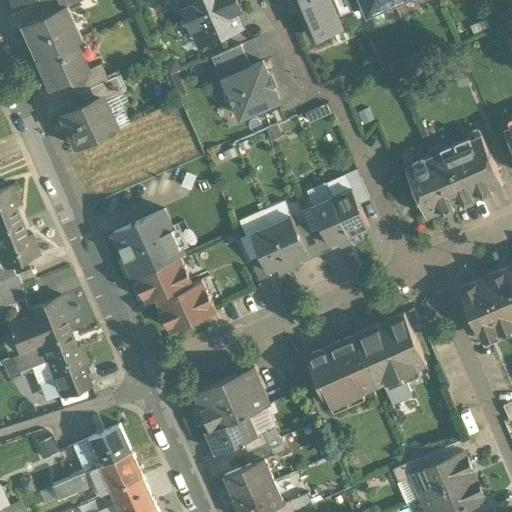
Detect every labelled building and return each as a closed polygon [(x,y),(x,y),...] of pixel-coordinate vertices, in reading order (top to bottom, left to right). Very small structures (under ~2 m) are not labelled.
[(55,0),(60,9),(63,8),(64,9),(83,0),(55,0)] [(178,0),(187,19),(231,0),(178,0)] [(235,0),(231,0),(187,19),(198,46),(218,37),(224,40),(226,34),(243,27),(237,14),(239,10),(240,9),(235,0)] [(341,27),(329,0),(296,0),(313,39),(341,27)] [(363,6),(359,0),(347,0),(352,11),(363,6)] [(392,0),(359,0),(363,6),(367,16),(394,4),(392,0)] [(60,9),(20,27),(35,60),(73,43),(76,41),(71,29),(72,28),(64,9),(63,8),(60,9)] [(73,43),(35,60),(47,88),(66,80),(86,71),(73,43)] [(263,62),(224,78),(240,117),(279,100),(274,87),(271,86),(267,77),(268,74),(263,62)] [(86,71),(66,80),(73,96),(77,94),(106,81),(99,65),(86,71)] [(106,81),(77,94),(81,105),(98,97),(101,103),(122,94),(114,77),(106,81)] [(81,105),(63,113),(68,124),(65,126),(75,148),(113,130),(101,103),(98,97),(81,105)] [(502,184),(480,134),(430,155),(452,206),(465,201),(466,203),(493,191),(492,189),(502,184)] [(452,206),(430,155),(406,166),(415,188),(412,189),(418,203),(421,201),(428,217),(443,211),(444,213),(453,208),(452,206)] [(360,178),(349,182),(352,188),(358,203),(369,199),(360,178)] [(12,188),(0,192),(0,230),(20,222),(14,207),(19,205),(12,188)] [(352,188),(332,197),(351,241),(363,236),(360,231),(368,227),(358,203),(352,188)] [(351,241),(332,197),(312,205),(321,227),(329,244),(330,244),(338,240),(341,245),(351,241)] [(164,209),(146,217),(135,222),(137,226),(132,228),(130,224),(113,232),(133,276),(135,275),(180,254),(184,253),(164,209)] [(291,214),(270,223),(290,267),(301,262),(298,257),(306,254),(307,253),(296,225),(291,214)] [(306,221),(296,225),(307,253),(306,254),(309,259),(321,254),(311,231),(306,221)] [(0,230),(0,256),(4,266),(38,253),(31,236),(26,238),(20,222),(0,230)] [(270,223),(251,232),(260,254),(267,270),(268,270),(277,266),(279,271),(290,267),(270,223)] [(321,227),(311,231),(321,254),(332,249),(330,244),(329,244),(321,227)] [(180,254),(135,275),(147,301),(156,297),(170,331),(215,311),(201,280),(193,284),(180,254)] [(260,254),(250,258),(259,280),(270,275),(268,270),(267,270),(260,254)] [(507,265),(459,286),(482,338),(511,324),(511,275),(508,266),(507,265)] [(15,276),(0,281),(0,295),(20,287),(15,276)] [(0,295),(0,314),(7,311),(5,306),(24,298),(20,287),(0,295)] [(61,297),(27,311),(32,326),(1,338),(9,357),(11,356),(20,352),(69,332),(63,317),(68,315),(61,297)] [(404,312),(354,334),(376,385),(426,363),(404,312)] [(69,332),(20,352),(11,356),(18,372),(31,368),(46,361),(60,397),(89,385),(82,366),(87,364),(80,345),(75,347),(69,332)] [(354,334),(305,355),(328,406),(376,385),(354,334)] [(9,357),(1,361),(11,381),(32,371),(31,368),(18,372),(11,356),(9,357)] [(254,367),(202,389),(208,403),(202,406),(211,428),(248,412),(269,403),(254,367)] [(211,428),(206,430),(216,453),(242,442),(258,435),(257,433),(248,412),(211,428)] [(119,426),(89,440),(100,465),(131,451),(119,426)] [(263,431),(257,433),(258,435),(242,442),(246,452),(268,443),(263,431)] [(100,465),(89,440),(75,446),(86,471),(100,465)] [(268,443),(246,452),(251,464),(264,459),(274,455),(268,443)] [(71,478),(52,486),(58,499),(106,478),(112,490),(142,477),(131,451),(100,465),(86,471),(83,473),(71,478)] [(430,466),(412,474),(412,475),(422,497),(474,475),(464,452),(430,466)] [(74,454),(63,460),(71,478),(83,473),(74,454)] [(426,455),(394,469),(399,480),(412,475),(412,474),(430,466),(426,455)] [(251,464),(224,476),(233,498),(273,481),(264,459),(251,464)] [(474,475),(422,497),(428,511),(454,511),(484,499),(474,475)] [(142,477),(112,490),(118,504),(100,511),(131,511),(154,502),(142,477)] [(273,481),(233,498),(238,511),(264,511),(269,510),(283,504),(273,481)] [(23,511),(19,501),(0,509),(0,511),(23,511)] [(283,504),(269,510),(270,511),(293,511),(295,511),(291,501),(283,504)] [(158,511),(154,502),(131,511),(158,511)]
